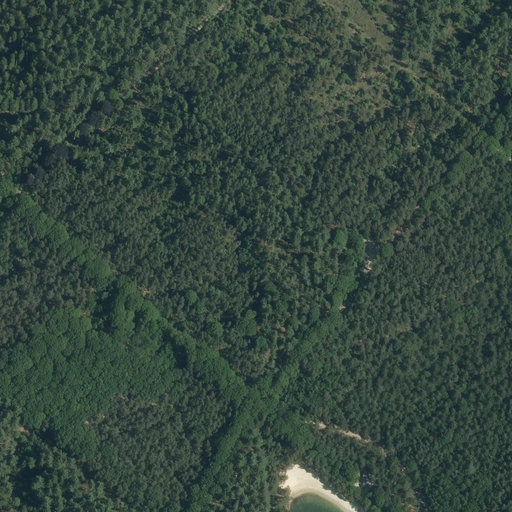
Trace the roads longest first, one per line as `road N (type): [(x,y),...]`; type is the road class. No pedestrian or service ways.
road 1 (track): [(256,401),(487,132)]
road 2 (track): [(0,181),(256,401)]
road 3 (track): [(229,0),(109,112),(0,115)]
road 4 (track): [(427,511),(387,452),(318,424),(278,418),(256,401)]
road 5 (track): [(256,401),(199,511)]
